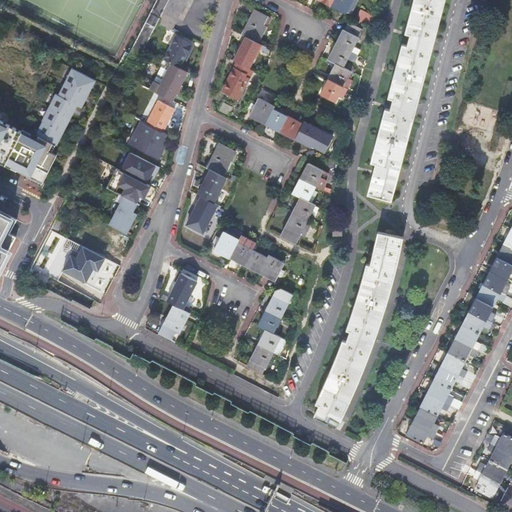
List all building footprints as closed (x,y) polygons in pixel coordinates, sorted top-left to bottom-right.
[(157,0),(146,21),(156,27),(163,13),(169,0),(157,0)] [(187,0),(169,0),(163,13),(176,20),(187,0)] [(333,0),(331,5),(347,13),(349,9),(352,11),(357,0),(333,0)] [(373,160),(364,191),(388,198),(440,0),(410,0),(402,31),(407,32),(404,43),(399,42),(385,95),(390,96),(386,108),(382,106),(368,159),(373,160)] [(255,10),(243,35),(246,36),(258,43),(267,27),(263,25),(267,17),(255,10)] [(361,10),(357,19),(370,25),(374,16),(361,10)] [(344,29),(336,45),(351,52),(354,46),(363,29),(351,22),(347,31),(344,29)] [(246,36),(234,61),(237,62),(249,69),(258,53),(254,51),(258,43),(246,36)] [(176,37),(164,60),(180,68),(191,46),(176,37)] [(351,52),(336,45),(328,60),(337,64),(343,67),(348,58),(354,62),(358,55),(356,54),(351,52)] [(356,54),(358,55),(361,49),(354,46),(351,52),(356,54)] [(175,95),(187,72),(180,68),(164,60),(162,64),(163,65),(154,81),(149,89),(171,101),(174,95),(175,95)] [(249,69),(237,62),(222,91),(238,99),(250,79),(245,77),(249,69)] [(337,64),(329,79),(344,86),(348,88),(352,79),(348,77),(351,71),(343,67),(337,64)] [(0,161),(6,164),(5,165),(16,171),(18,167),(18,168),(17,170),(24,173),(32,177),(30,181),(43,187),(45,183),(43,182),(57,155),(52,152),(56,144),(57,145),(77,105),(82,107),(96,80),(72,68),(59,94),(56,93),(42,120),(43,121),(36,135),(38,136),(36,140),(30,137),(31,133),(22,129),(22,131),(0,119),(0,161)] [(344,86),(329,79),(321,93),(336,101),(344,86)] [(251,115),(266,123),(273,109),(274,108),(275,106),(260,99),(251,115)] [(159,101),(147,124),(163,132),(175,110),(159,101)] [(273,109),(266,123),(281,131),(288,116),(273,109)] [(288,116),(281,131),(296,139),(300,129),(303,123),(288,116)] [(300,129),(296,139),(311,147),(312,145),(325,151),(333,136),(304,121),(303,123),(300,129)] [(163,132),(147,124),(147,125),(141,122),(129,145),(158,160),(171,137),(170,136),(163,132)] [(220,144),(208,169),(211,170),(223,176),(231,161),(228,159),(232,150),(220,144)] [(154,180),(160,169),(131,154),(121,171),(146,184),(149,177),(154,180)] [(309,163),(301,178),(316,186),(324,190),(332,175),(324,171),(309,163)] [(107,188),(125,197),(137,203),(141,196),(144,197),(150,186),(146,184),(121,171),(117,169),(107,188)] [(211,170),(199,194),(202,196),(214,202),(223,186),(219,184),(223,176),(211,170)] [(316,186),(301,178),(294,193),(302,197),(308,201),(316,186)] [(203,232),(218,204),(214,202),(202,196),(187,224),(203,232)] [(137,203),(125,197),(111,225),(126,233),(136,213),(133,212),(137,203)] [(302,197),(294,213),(308,220),(316,205),(308,201),(302,197)] [(0,268),(16,236),(10,233),(13,226),(17,219),(0,210),(0,268)] [(286,228),(282,237),(296,244),(308,220),(294,213),(286,228)] [(342,224),(333,225),(333,234),(343,234),(342,224)] [(126,233),(111,225),(99,247),(92,243),(93,240),(83,235),(79,244),(105,258),(120,266),(125,258),(116,253),(126,233)] [(215,249),(230,257),(238,242),(239,240),(224,232),(215,249)] [(314,414),(337,425),(342,414),(348,402),(355,386),(357,382),(361,373),(365,363),(367,356),(372,341),(375,333),(384,308),(387,296),(389,290),(393,273),(396,261),(399,247),(401,238),(377,232),(370,265),(365,264),(360,282),(356,298),(351,313),(346,329),(349,330),(345,341),(342,340),(334,360),(327,375),(321,389),(315,403),(319,405),(314,414)] [(105,258),(79,244),(69,239),(63,251),(71,255),(64,270),(86,282),(94,268),(99,270),(105,258)] [(238,242),(230,257),(245,264),(253,249),(238,242)] [(497,256),(511,263),(511,246),(504,242),(497,256)] [(253,249),(245,264),(260,272),(267,257),(253,249)] [(267,257),(260,272),(275,280),(285,263),(269,254),(267,257)] [(511,271),(511,263),(497,256),(491,269),(507,278),(511,271)] [(503,285),(507,278),(491,269),(484,283),(506,295),(509,288),(503,285)] [(182,273),(167,302),(173,305),(183,310),(194,290),(189,288),(194,280),(182,273)] [(503,301),(506,295),(484,283),(477,296),(493,305),(497,298),(503,301)] [(272,295),(263,310),(278,317),(287,303),(272,295)] [(489,313),(493,305),(477,296),(469,311),(492,322),(495,316),(489,313)] [(173,305),(159,333),(172,339),(176,331),(180,333),(191,313),(183,310),(173,305)] [(278,317),(263,310),(257,325),(264,329),(270,333),(278,317)] [(492,322),(469,311),(463,324),(479,333),(483,325),(488,328),(492,322)] [(479,333),(463,324),(455,338),(478,349),(481,343),(475,340),(479,333)] [(264,329),(256,344),(271,352),(279,337),(270,333),(264,329)] [(478,349),(455,338),(448,352),(465,360),(469,352),(474,355),(478,349)] [(256,344),(247,365),(263,373),(271,352),(256,344)] [(465,360),(448,352),(442,365),(464,377),(467,371),(461,367),(465,360)] [(464,377),(442,365),(435,379),(451,387),(455,379),(461,383),(464,377)] [(451,387),(435,379),(428,393),(450,404),(453,397),(447,394),(451,387)] [(450,404),(428,393),(420,407),(436,415),(440,407),(447,410),(450,404)] [(436,415),(420,407),(413,420),(435,431),(438,425),(432,422),(436,415)] [(435,431),(413,420),(406,434),(422,443),(426,434),(432,437),(435,431)] [(491,443),(511,453),(511,436),(504,432),(500,440),(494,437),(491,443)] [(506,468),(511,456),(511,453),(491,443),(488,449),(494,452),(490,459),(506,468)] [(499,481),(506,468),(490,459),(486,467),(480,464),(477,470),(499,481)] [(492,495),(499,481),(477,470),(474,476),(480,479),(476,487),(492,495)]
